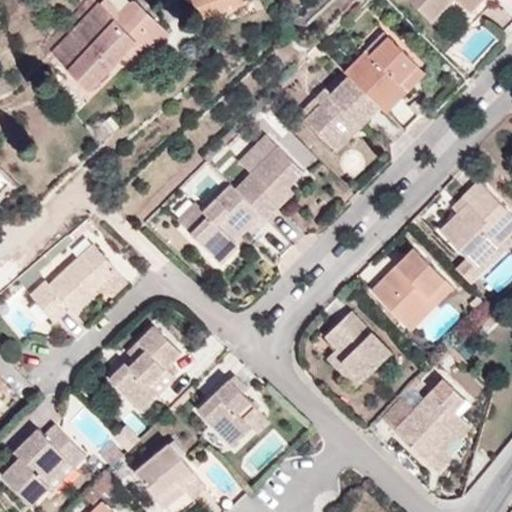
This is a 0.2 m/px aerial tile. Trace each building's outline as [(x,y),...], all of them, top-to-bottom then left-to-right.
[(134,44),(146,53),(154,59),(171,36),(135,4),(129,4),(121,12),(115,19),(99,4),(93,0),(86,0),(39,50),(46,57),(50,53),(89,90),(119,60),(134,44)] [(115,19),(121,12),(106,0),(103,0),(99,4),(115,19)] [(245,0),(190,0),(198,21),(247,4),(245,0)] [(407,0),(432,22),(452,0),(456,0),(470,12),(481,0),(407,0)] [(384,33),(365,51),(370,56),(388,37),(384,33)] [(379,107),(386,113),(407,92),(399,83),(417,66),(388,37),(370,56),(365,51),(344,73),(349,77),(379,107)] [(132,70),(146,53),(134,44),(119,60),(132,70)] [(317,46),(305,59),(311,65),(323,52),(317,46)] [(399,83),(407,92),(425,74),(417,66),(399,83)] [(336,151),(379,107),(349,77),(331,94),(325,90),(316,99),(320,105),(305,120),(336,151)] [(320,105),(316,99),(300,115),(305,120),(320,105)] [(238,161),(251,174),(277,146),(265,134),(238,161)] [(251,174),(235,189),(261,214),(265,219),(288,197),(283,191),(290,186),(304,172),(277,146),(251,174)] [(461,218),(457,215),(441,231),(477,268),(511,232),(511,214),(479,181),(462,196),(469,203),(473,206),(461,218)] [(235,189),(232,185),(205,211),(200,206),(182,225),(221,262),(239,245),(235,241),(245,230),(261,214),(235,189)] [(283,191),(288,197),(295,191),(290,186),(283,191)] [(182,225),(200,206),(195,202),(177,220),(182,225)] [(469,203),(457,215),(461,218),(473,206),(469,203)] [(265,219),(261,214),(245,230),(253,237),(268,220),(265,219)] [(116,270),(93,243),(50,285),(46,281),(30,295),(55,323),(70,309),(75,314),(99,293),(96,289),(100,285),(116,270)] [(429,296),(437,305),(454,287),(414,248),(371,290),(403,321),(429,296)] [(127,281),(116,270),(100,285),(111,296),(127,281)] [(412,330),(437,305),(429,296),(403,321),(412,330)] [(333,351),(362,381),(392,351),(351,311),(325,336),(337,347),(333,351)] [(164,372),(167,369),(172,364),(183,353),(154,325),(129,352),(132,356),(136,359),(130,366),(126,362),(110,379),(141,410),(158,394),(150,386),(164,372)] [(356,388),(362,381),(333,351),(327,358),(356,388)] [(132,356),(126,362),(130,366),(136,359),(132,356)] [(172,380),(164,372),(150,386),(158,394),(172,380)] [(9,387),(0,377),(0,392),(1,394),(9,387)] [(253,428),(254,429),(267,417),(231,379),(199,409),(233,446),(253,428)] [(445,422),(454,411),(463,401),(444,383),(435,392),(432,390),(394,431),(426,461),(455,431),(451,427),(445,422)] [(460,416),(454,411),(445,422),(451,427),(460,416)] [(267,417),(254,429),(258,433),(270,422),(267,417)] [(39,429),(21,446),(26,453),(20,458),(4,476),(33,505),(51,487),(47,482),(70,460),(76,467),(87,456),(56,424),(46,435),(39,429)] [(171,442),(136,471),(167,507),(186,491),(192,499),(207,487),(171,442)] [(26,453),(21,446),(15,451),(20,458),(26,453)] [(54,489),(76,467),(70,460),(47,482),(51,487),(54,489)] [(113,511),(103,502),(92,511),(113,511)]
